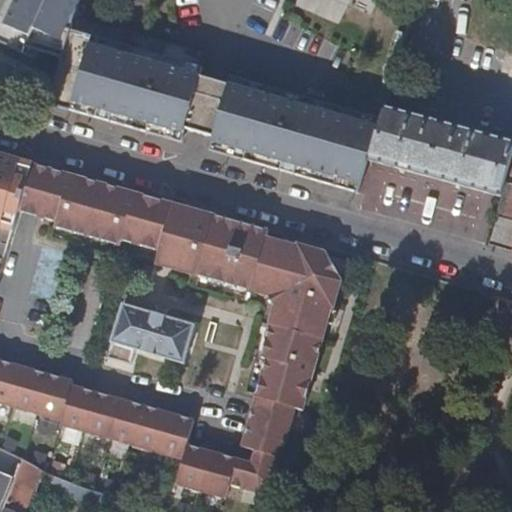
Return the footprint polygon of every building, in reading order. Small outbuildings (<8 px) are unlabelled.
[(8,0),(0,19),(0,39),(32,55),(35,49),(61,58),(70,29),(82,0),(8,0)] [(160,55),(70,29),(61,58),(46,103),(69,110),(71,105),(94,112),(93,117),(178,142),(183,128),(200,67),(160,55)] [(229,75),(200,67),(183,128),(210,136),(224,88),(229,75)] [(368,160),(380,119),(229,75),(224,88),(210,136),(211,137),(207,150),(293,175),(295,169),(306,172),(306,173),(321,178),(320,183),(358,194),(368,160)] [(71,105),(69,110),(93,117),(94,112),(71,105)] [(511,173),(511,141),(383,106),(380,119),(368,160),(505,199),(511,173)] [(30,167),(0,158),(0,230),(9,233),(15,214),(30,167)] [(35,220),(48,172),(30,167),(15,214),(35,220)] [(293,175),(320,183),(321,178),(306,173),(306,172),(295,169),(293,175)] [(157,254),(171,205),(145,199),(48,172),(35,220),(53,225),(51,230),(116,249),(119,243),(157,254)] [(266,239),(268,232),(171,205),(157,254),(155,262),(275,295),(334,312),(343,282),(325,255),(266,239)] [(307,415),(334,312),(275,295),(258,355),(266,357),(241,446),(256,450),(253,461),(191,444),(197,422),(77,388),(79,383),(0,360),(0,402),(61,420),(60,424),(183,459),(175,486),(226,500),(229,488),(259,497),(277,480),(296,412),(307,415)] [(180,365),(191,328),(119,307),(104,359),(184,383),(187,367),(180,365)] [(0,507),(13,473),(0,468),(0,507)] [(104,506),(108,491),(55,477),(51,493),(104,506)] [(26,511),(36,487),(16,478),(3,511),(26,511)]
